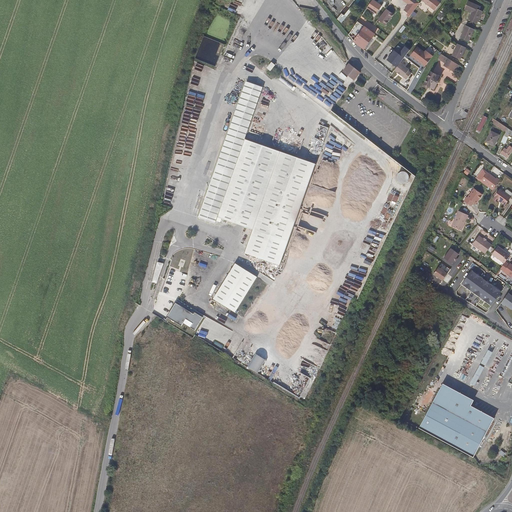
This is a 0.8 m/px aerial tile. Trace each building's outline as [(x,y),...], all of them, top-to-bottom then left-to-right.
[(387,0),(398,7),(392,16),(392,17),(395,18),(396,19),(405,5),(397,0),(387,0)] [(419,5),(412,0),(408,0),(405,5),(414,12),(419,5)] [(434,11),(440,4),(434,0),(422,0),(421,2),(434,11)] [(368,11),(372,5),(370,3),(367,7),(361,16),(363,17),(367,11),(368,11)] [(477,25),(482,13),(480,11),(481,9),(468,3),(465,10),(473,13),(469,21),(477,25)] [(404,25),(414,12),(405,5),(396,19),(398,21),(404,25)] [(365,51),(374,37),(368,31),(373,25),(364,18),(359,24),(356,23),(348,34),(351,37),(357,44),(362,50),(365,51)] [(390,32),(398,21),(394,19),(386,30),(390,32)] [(386,49),(403,27),(404,26),(404,25),(398,21),(390,32),(386,37),(370,58),(374,61),(376,63),(386,49)] [(468,43),(474,31),(466,27),(461,39),(468,43)] [(460,61),(466,49),(458,46),(452,57),(460,61)] [(420,53),(414,61),(425,69),(431,61),(420,53)] [(459,69),(461,67),(456,64),(445,57),(442,55),(438,61),(445,65),(443,68),(452,72),(454,68),(457,69),(458,68),(459,69)] [(384,64),(394,72),(399,66),(400,64),(390,56),(384,64)] [(271,70),(276,64),(271,61),(266,67),(271,70)] [(360,73),(349,64),(343,72),(354,80),(360,73)] [(394,72),(393,74),(396,76),(395,77),(399,80),(399,79),(403,81),(409,73),(399,66),(394,72)] [(434,91),(441,78),(429,73),(423,85),(434,91)] [(280,266),(316,165),(244,140),(262,88),(247,82),(199,217),(216,223),(218,218),(253,230),(245,254),(280,266)] [(476,131),(480,133),(486,118),(483,116),(476,131)] [(511,136),(511,134),(511,132),(506,128),(503,137),(506,138),(508,135),(511,136)] [(494,147),(499,135),(491,131),(485,143),(494,147)] [(507,159),(511,153),(505,149),(501,154),(507,159)] [(494,188),(501,178),(498,175),(497,177),(492,173),(484,167),(478,175),(494,188)] [(400,181),(409,178),(406,169),(397,173),(400,181)] [(477,203),(484,194),(475,187),(471,192),(468,196),(467,195),(466,197),(464,199),(473,206),(476,202),(477,203)] [(509,201),(511,197),(505,192),(501,189),(493,198),(498,202),(499,201),(505,206),(509,201)] [(467,221),(470,215),(459,210),(452,226),(463,230),(465,225),(467,221)] [(486,252),(493,243),(488,240),(487,241),(484,239),(485,238),(480,234),(473,243),(486,252)] [(511,255),(508,253),(508,252),(499,245),(493,253),(505,263),(508,260),(511,255)] [(502,267),(506,270),(511,262),(508,260),(505,263),(502,267)] [(152,281),(158,282),(163,262),(157,261),(152,281)] [(492,303),(505,285),(498,280),(488,273),(474,262),(467,272),(478,280),(472,289),(492,303)] [(214,299),(235,313),(257,277),(235,264),(214,299)] [(444,280),(449,273),(440,267),(435,274),(444,280)] [(511,294),(509,293),(502,302),(506,305),(507,304),(511,307),(511,294)] [(194,314),(175,303),(167,317),(182,326),(186,319),(193,323),(190,328),(195,330),(202,317),(195,312),(194,314)] [(486,364),(492,351),(487,349),(480,362),(486,364)] [(478,364),(472,383),(476,384),(483,366),(478,364)] [(456,423),(469,401),(472,397),(443,378),(416,419),(446,438),(456,423)] [(470,454),(493,416),(469,401),(456,423),(446,438),(470,454)]
